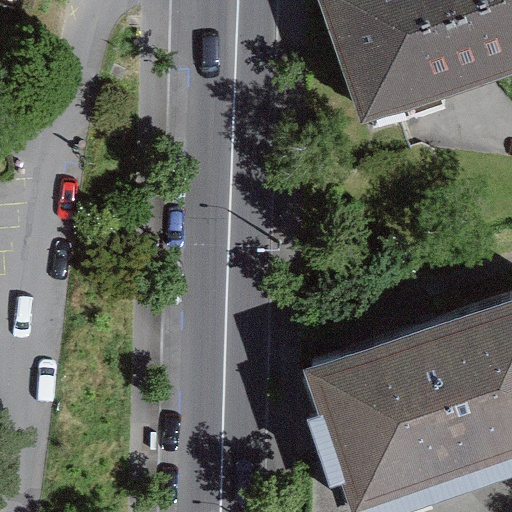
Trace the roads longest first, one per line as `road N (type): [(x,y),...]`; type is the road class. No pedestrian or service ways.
road 1 (residential): [(116,0),(100,21),(72,113),(21,511)]
road 2 (tertiary): [(237,0),(224,511)]
